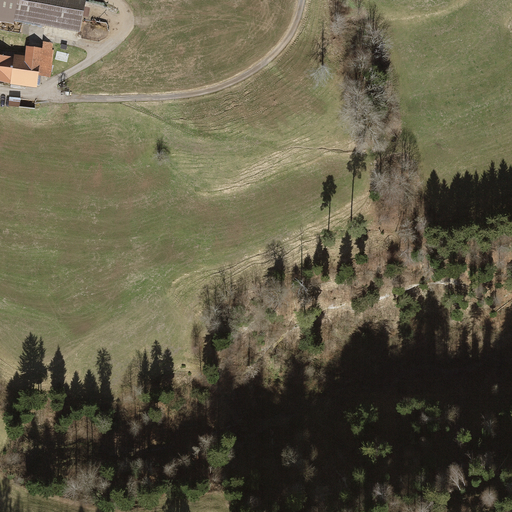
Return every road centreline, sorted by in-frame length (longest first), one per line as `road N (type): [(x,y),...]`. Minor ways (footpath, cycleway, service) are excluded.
road 1 (track): [(36,95),(102,100),(211,88),(279,40),(297,0)]
road 2 (track): [(0,91),(36,95),(117,38),(124,23),(111,0)]
